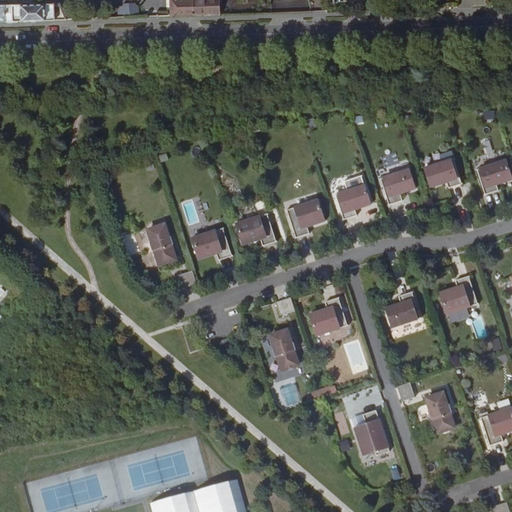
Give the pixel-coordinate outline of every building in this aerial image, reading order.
[(6,5),(7,23),(68,20),(60,5),(44,5),(44,0),(22,0),(19,0),(19,5),(6,5)] [(171,0),(171,17),(222,15),(222,0),(171,0)] [(494,111),(485,112),(485,119),(494,119),(494,111)] [(424,168),(431,187),(446,181),(448,188),(462,183),(454,158),(424,168)] [(477,169),(485,194),(498,190),(496,184),(511,179),(506,160),(477,169)] [(380,178),(389,204),(402,200),(400,193),(415,188),(409,169),(380,178)] [(335,194),(344,219),(357,215),(355,209),(371,204),(364,185),(335,194)] [(318,199),(287,209),(296,237),(309,233),(307,226),(325,220),(318,199)] [(263,246),(276,241),(267,213),(236,223),(243,244),(261,239),(263,246)] [(159,264),(176,259),(172,246),(174,246),(171,238),(169,239),(164,224),(148,230),(153,244),(151,245),(153,252),(155,252),(159,264)] [(218,260),(232,255),(223,227),(192,237),(199,259),(216,253),(218,260)] [(197,283),(192,270),(178,275),(182,288),(197,283)] [(447,314),(478,304),(469,276),(455,280),(458,287),(440,293),(447,314)] [(420,318),(412,291),(398,296),(401,303),(386,308),(392,327),(420,318)] [(295,310),(291,297),(276,301),(281,314),(295,310)] [(316,335),(347,325),(338,297),(325,301),(327,308),(310,314),(316,335)] [(287,330),(270,335),(274,347),(272,348),(275,356),(277,355),(281,370),(298,364),(293,350),(295,349),(293,342),(291,342),(287,330)] [(501,339),(492,340),(493,350),(502,349),(501,339)] [(506,353),(496,356),(499,364),(509,361),(506,353)] [(410,382),(397,386),(402,401),(415,396),(410,382)] [(330,387),(320,390),(323,397),(332,394),(330,387)] [(320,390),(311,393),(313,400),(323,397),(320,390)] [(443,393),(426,399),(430,411),(429,412),(431,420),(433,419),(438,433),(454,428),(449,414),(451,413),(449,405),(447,406),(443,393)] [(511,409),(511,407),(480,417),(490,445),(503,441),(501,434),(511,430),(511,409)] [(363,414),(367,426),(363,427),(363,425),(355,428),(364,456),(375,452),(376,455),(389,451),(376,410),(363,414)] [(363,414),(351,418),(355,428),(363,425),(363,427),(367,426),(363,414)] [(348,441),(339,443),(342,452),(350,450),(348,441)] [(246,511),(239,481),(151,502),(153,511),(246,511)] [(493,506),(494,511),(510,511),(507,501),(493,506)]
